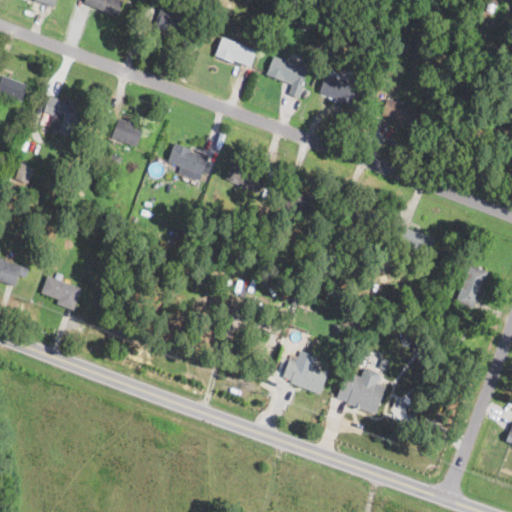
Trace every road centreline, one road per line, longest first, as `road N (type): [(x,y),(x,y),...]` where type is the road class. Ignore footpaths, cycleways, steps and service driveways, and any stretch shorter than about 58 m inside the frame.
road 1 (residential): [(511,218),(0,24)]
road 2 (primary): [(0,335),(483,511)]
road 3 (residential): [(445,498),(511,321)]
